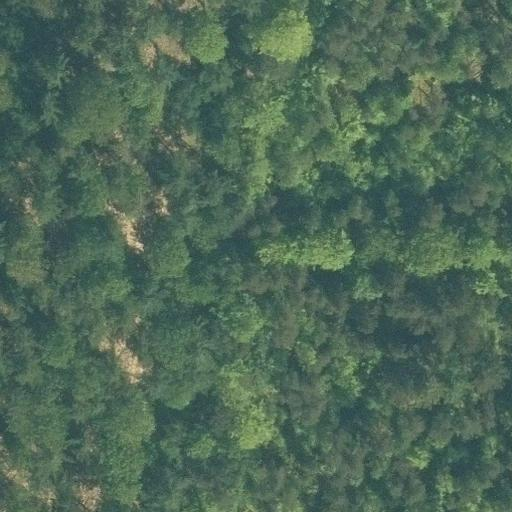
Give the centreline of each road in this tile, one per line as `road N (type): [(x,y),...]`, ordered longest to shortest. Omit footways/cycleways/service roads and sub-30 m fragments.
road 1 (track): [(267,0),(221,242),(511,241)]
road 2 (track): [(221,242),(169,511)]
